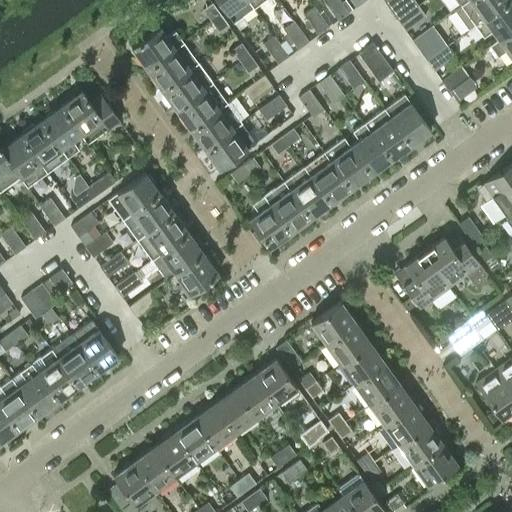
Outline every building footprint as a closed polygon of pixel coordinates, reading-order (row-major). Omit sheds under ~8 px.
[(217,0),(232,21),(252,6),(247,0),(217,0)] [(323,0),(337,19),(348,11),(339,0),(323,0)] [(402,0),(382,0),(390,10),(402,0)] [(482,18),(483,18),(507,0),(464,0),(454,8),(468,28),(474,24),(482,18)] [(497,38),(511,27),(511,0),(507,0),(483,18),(482,18),(474,24),(482,35),(491,29),(497,38)] [(210,20),(219,13),(211,2),(201,9),(210,20)] [(424,15),(417,4),(396,19),(404,30),(424,15)] [(302,13),(317,33),(328,26),(313,5),(302,13)] [(219,13),(210,20),(218,31),(227,24),(219,13)] [(282,28),(297,48),(308,40),(293,20),(282,28)] [(411,39),(419,50),(439,35),(431,24),(411,39)] [(130,46),(145,66),(173,46),(174,47),(182,41),(174,29),(166,35),(158,26),(130,46)] [(497,38),(488,44),(497,55),(505,49),(511,58),(511,27),(497,38)] [(273,34),(262,42),(277,62),(288,55),(273,34)] [(188,67),(197,61),(182,41),(174,47),(173,46),(145,66),(160,87),(188,66),(188,67)] [(357,52),(377,80),(392,69),(372,41),(357,52)] [(231,49),(239,60),(248,53),(240,42),(231,49)] [(425,59),(433,70),(453,55),(446,44),(425,59)] [(239,60),(247,71),(256,64),(248,53),(239,60)] [(337,67),(352,87),(362,79),(348,59),(337,67)] [(203,87),(211,81),(197,61),(188,67),(188,66),(160,87),(174,107),(202,86),(203,87)] [(440,79),(447,90),(468,75),(460,64),(440,79)] [(243,88),(250,99),(271,84),(263,73),(243,88)] [(328,73),(317,81),(332,102),(342,94),(328,73)] [(217,107),(226,101),(211,81),(203,87),(202,86),(174,107),(189,127),(217,107)] [(297,96),(310,114),(312,116),(322,108),(308,88),(297,96)] [(81,89),(60,104),(80,132),(80,133),(86,141),(118,118),(99,91),(88,99),(81,89)] [(257,108),(258,109),(265,119),(285,104),(277,93),(257,108)] [(388,116),(409,144),(429,129),(403,93),(392,101),(398,109),(389,116),(388,116)] [(232,127),(240,121),(226,101),(217,107),(189,127),(203,147),(231,127),(232,127)] [(80,132),(60,104),(40,119),(60,147),(66,156),(77,148),(71,139),(80,133),(80,132)] [(368,131),(388,159),(409,144),(388,116),(389,116),(383,107),(371,115),(378,124),(369,130),(368,131)] [(66,156),(60,147),(40,119),(20,133),(40,161),(40,162),(46,170),(66,156)] [(348,145),(368,173),(388,159),(368,131),(369,130),(363,122),(351,130),(358,138),(349,145),(348,145)] [(231,127),(203,147),(218,167),(255,141),(247,130),(238,136),(232,127),(231,127)] [(299,137),(292,127),(281,135),(288,145),(299,137)] [(40,161),(20,133),(0,147),(13,166),(19,175),(26,185),(37,177),(31,168),(40,162),(40,161)] [(277,153),(288,145),(281,135),(270,143),(277,153)] [(328,160),(348,188),(368,173),(348,145),(349,145),(343,136),(331,144),(337,153),(329,159),(328,160)] [(13,166),(0,147),(0,146),(0,188),(19,175),(13,166)] [(308,174),(328,202),(348,188),(328,160),(329,159),(322,151),(311,159),(317,167),(308,174)] [(259,166),(252,156),(240,164),(247,174),(259,166)] [(511,160),(476,186),(485,199),(490,194),(504,214),(505,215),(511,209),(511,160)] [(247,174),(240,164),(229,172),(236,182),(247,174)] [(288,189),(308,217),(328,202),(308,174),(302,165),(291,173),(297,182),(288,188),(288,189)] [(103,188),(114,180),(107,171),(96,179),(103,188)] [(130,211),(131,212),(159,192),(144,171),(107,197),(122,218),(130,211)] [(81,189),(88,199),(103,188),(96,179),(81,189)] [(268,203),(288,231),(308,217),(288,189),(288,188),(282,180),(271,188),(277,196),(268,203)] [(70,197),(77,207),(88,199),(81,189),(70,197)] [(145,232),(173,212),(159,192),(131,212),(130,211),(122,218),(136,238),(145,232)] [(267,246),(288,231),(268,203),(262,194),(251,202),(257,211),(247,218),(267,246)] [(49,196),(39,203),(38,204),(53,224),(64,217),(49,196)] [(511,209),(505,215),(504,214),(503,215),(511,227),(511,209)] [(34,238),(44,231),(30,210),(19,218),(34,238)] [(90,210),(69,225),(77,235),(97,221),(90,210)] [(159,252),(160,252),(188,232),(173,212),(145,232),(136,238),(151,258),(159,252)] [(483,238),(480,233),(467,215),(457,222),(473,245),(483,238)] [(0,231),(0,234),(14,253),(24,245),(10,225),(0,231)] [(92,256),(112,241),(104,230),(84,245),(92,256)] [(174,272),(202,252),(188,232),(160,252),(159,252),(151,258),(159,269),(167,263),(174,272)] [(472,282),(486,273),(458,234),(448,242),(443,235),(423,249),(448,285),(465,272),(472,282)] [(484,259),(491,254),(484,245),(477,250),(484,259)] [(418,306),(448,285),(423,249),(403,264),(408,270),(397,278),(418,306)] [(126,261),(119,250),(98,265),(106,276),(126,261)] [(217,273),(202,252),(174,272),(165,278),(173,289),(182,283),(189,293),(217,273)] [(491,254),(484,259),(491,269),(498,264),(491,254)] [(60,267),(58,269),(48,276),(58,290),(71,281),(60,267)] [(121,296),(141,281),(133,270),(113,285),(121,296)] [(41,281),(35,285),(30,289),(45,309),(55,302),(41,281)] [(34,317),(45,309),(30,289),(20,296),(34,317)] [(135,316),(155,301),(148,290),(127,305),(135,316)] [(0,293),(0,310),(11,302),(3,291),(0,293)] [(510,306),(504,298),(495,305),(501,313),(510,306)] [(325,342),(354,321),(339,300),(310,321),(325,342)] [(467,318),(474,328),(476,329),(490,319),(481,308),(467,318)] [(76,342),(96,370),(117,355),(90,318),(70,333),(77,342),(76,342)] [(467,318),(445,334),(452,344),(474,328),(467,318)] [(340,362),(369,341),(354,321),(325,342),(340,362)] [(19,324),(17,326),(8,332),(15,341),(26,333),(19,324)] [(474,328),(452,344),(459,354),(481,338),(476,329),(474,328)] [(8,332),(0,337),(0,343),(4,349),(15,341),(8,332)] [(56,357),(76,384),(96,370),(76,342),(77,342),(70,333),(59,341),(65,350),(57,356),(56,357)] [(300,359),(285,338),(275,346),(290,367),(300,359)] [(354,382),(383,361),(369,341),(340,362),(354,382)] [(36,371),(56,399),(76,384),(56,357),(57,356),(50,348),(39,356),(45,364),(37,371),(36,371)] [(511,354),(494,367),(511,392),(511,354)] [(254,372),(275,401),(296,386),(275,357),(254,372)] [(369,402),(398,381),(383,361),(354,382),(369,402)] [(16,386),(36,413),(56,399),(36,371),(37,371),(30,362),(19,371),(25,379),(17,385),(16,386)] [(511,407),(511,392),(494,367),(474,382),(499,417),(511,407)] [(298,378),(304,387),(315,379),(308,370),(298,378)] [(234,386),(255,416),(275,401),(254,372),(234,386)] [(0,405),(16,428),(36,413),(16,386),(17,385),(10,377),(0,384),(0,386),(5,394),(0,397),(0,405)] [(304,387),(311,396),(322,389),(315,379),(304,387)] [(383,422),(412,401),(398,381),(369,402),(383,422)] [(213,401),(235,430),(255,416),(234,386),(213,401)] [(193,415),(214,445),(235,430),(213,401),(193,415)] [(398,443),(427,421),(412,401),(383,422),(398,443)] [(0,439),(16,428),(0,405),(0,439)] [(327,418),(334,427),(344,420),(337,411),(327,418)] [(173,430),(194,459),(214,445),(193,415),(173,430)] [(318,437),(327,430),(319,419),(310,426),(318,437)] [(334,427),(340,437),(351,429),(344,420),(334,427)] [(412,463),(441,442),(427,421),(398,443),(412,463)] [(306,428),(299,434),(308,447),(316,441),(314,439),(306,428)] [(153,444),(174,474),(194,459),(173,430),(153,444)] [(321,441),(329,452),(338,445),(331,435),(321,441)] [(278,449),(286,459),(295,453),(287,442),(278,449)] [(441,442),(412,463),(427,484),(456,463),(441,442)] [(133,459),(154,488),(174,474),(153,444),(133,459)] [(276,466),(286,459),(278,449),(268,456),(276,466)] [(356,458),(362,468),(373,460),(366,450),(356,458)] [(289,464),(297,475),(307,468),(299,458),(289,464)] [(141,511),(148,499),(145,495),(154,488),(133,459),(112,474),(116,480),(107,487),(124,511),(141,511)] [(362,468),(369,477),(380,470),(373,460),(362,468)] [(288,482),(297,475),(289,464),(280,471),(288,482)] [(238,478),(246,488),(255,481),(247,471),(238,478)] [(236,495),(246,488),(238,478),(229,485),(236,495)] [(376,511),(383,507),(372,491),(362,478),(341,493),(354,511),(376,511)] [(249,493),(257,504),(266,497),(259,487),(249,493)] [(402,501),(396,492),(385,499),(392,509),(402,501)] [(248,511),(257,504),(249,493),(240,500),(248,511)] [(354,511),(341,493),(321,507),(324,511),(354,511)] [(198,507),(201,511),(212,511),(215,510),(207,500),(198,507)]
